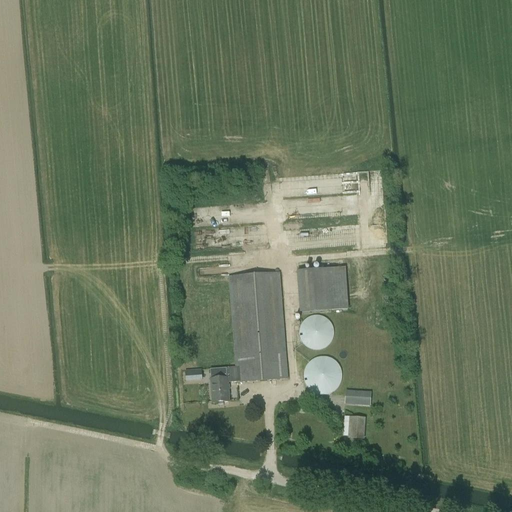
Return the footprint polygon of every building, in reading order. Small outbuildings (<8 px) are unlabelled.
[(370,187),(380,186),(380,171),(358,172),(359,194),(370,193),(370,187)] [(297,272),(300,314),(348,310),(345,268),(297,272)] [(235,368),(227,369),(211,370),(211,379),(212,404),(229,402),(228,383),(236,382),(236,383),(288,380),(280,274),(228,277),(235,368)] [(314,317),(309,318),(306,320),(303,323),(300,327),(299,332),(300,338),(302,343),(305,346),(309,349),(313,351),(319,351),(323,350),(327,347),(331,344),(332,341),(333,335),(333,330),(331,326),(328,321),(323,318),(318,316),(314,317)] [(312,361),(310,363),(307,366),(304,372),(304,378),(305,384),(308,388),(312,393),(317,395),(323,396),(329,395),(334,392),(338,388),(341,381),(341,375),(339,368),(334,362),(329,359),(322,358),(317,359),(312,361)] [(370,406),(371,394),(358,393),(358,405),(370,406)] [(363,440),(364,419),(350,419),(349,424),(344,424),(343,437),(349,437),(349,439),(363,440)]
